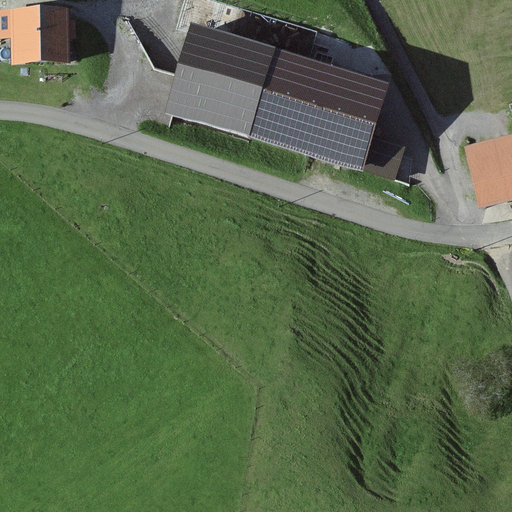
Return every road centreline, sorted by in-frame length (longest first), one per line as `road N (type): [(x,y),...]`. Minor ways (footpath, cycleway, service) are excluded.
road 1 (residential): [(511,235),(405,227),(68,121),(0,112)]
road 2 (track): [(371,0),(448,156),(469,237)]
